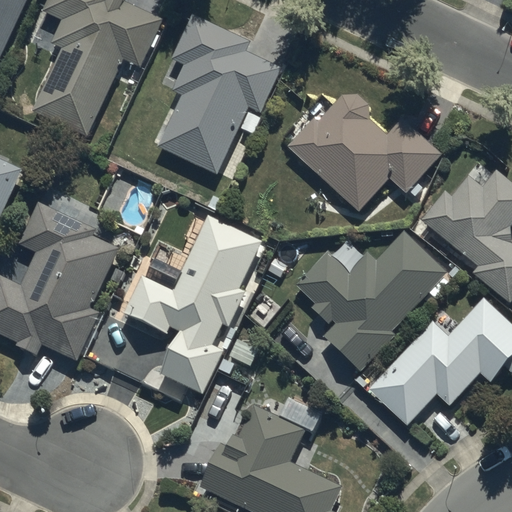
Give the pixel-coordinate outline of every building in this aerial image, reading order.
[(0,0),(0,67),(30,0),(0,0)] [(51,0),(46,12),(65,21),(54,44),(64,49),(34,113),(89,139),(125,60),(143,69),(165,21),(126,3),(127,0),(51,0)] [(253,43),(195,15),(175,60),(186,65),(174,92),(184,96),(160,148),(219,175),(242,130),(255,136),(264,117),(262,116),(283,70),(248,53),(253,43)] [(361,96),(346,96),(319,124),(316,121),(310,127),(308,124),(294,138),(297,141),(291,148),(362,213),(393,180),(408,195),(410,192),(417,198),(425,190),(419,184),(445,157),(405,120),(390,137),(373,121),(372,106),(361,96)] [(0,224),(24,170),(0,159),(0,224)] [(511,304),(511,182),(500,172),(486,188),(471,176),(453,198),(448,193),(424,222),(480,268),(475,275),(511,305),(511,304)] [(24,286),(1,275),(0,277),(0,333),(21,343),(19,347),(39,357),(45,346),(79,362),(102,315),(93,310),(122,249),(96,237),(99,231),(41,204),(22,245),(39,254),(24,286)] [(264,279),(250,273),(263,242),(210,220),(208,223),(194,216),(185,237),(197,242),(184,273),(157,260),(149,279),(144,277),(127,316),(168,334),(171,328),(183,333),(163,376),(206,395),(218,369),(232,375),(237,364),(223,358),(226,351),(215,346),(224,325),(231,328),(245,297),(254,301),(264,279)] [(449,274),(407,232),(379,261),(370,253),(352,272),(331,252),(299,287),(318,305),(315,308),(332,325),(336,321),(339,324),(326,338),(364,373),(398,337),(394,333),(449,274)] [(451,338),(435,323),(372,391),(410,426),(438,395),(451,407),(482,374),(493,384),(507,368),(511,372),(511,323),(486,299),(451,338)] [(203,488),(252,511),(334,511),(344,488),(292,464),(308,430),(256,407),(242,438),(237,436),(232,448),(224,444),(203,488)]
